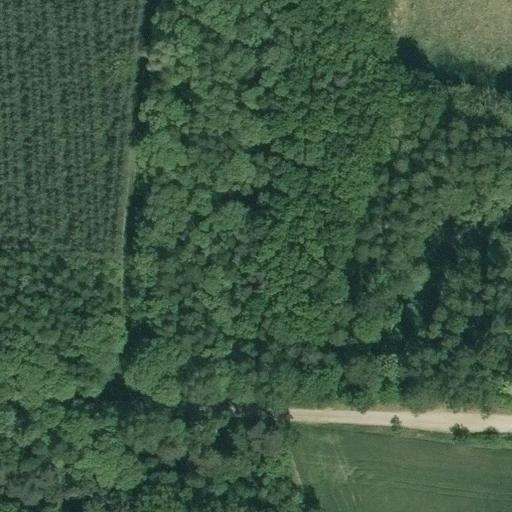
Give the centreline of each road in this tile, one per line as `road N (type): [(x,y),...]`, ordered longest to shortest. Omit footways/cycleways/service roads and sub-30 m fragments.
road 1 (track): [(0,409),(511,411)]
road 2 (track): [(93,413),(126,366),(141,113),(157,0)]
